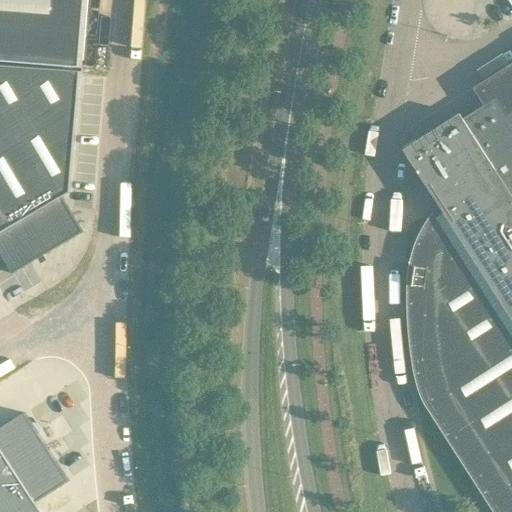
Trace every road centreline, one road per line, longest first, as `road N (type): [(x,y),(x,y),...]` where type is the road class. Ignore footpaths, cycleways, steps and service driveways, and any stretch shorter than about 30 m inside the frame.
road 1 (unclassified): [(414,511),(381,348),(377,260),(388,114)]
road 2 (secondary): [(282,156),(253,273),(246,454),(254,511)]
road 3 (secondary): [(314,511),(286,339),(282,156)]
road 4 (unclassified): [(125,0),(103,321)]
road 5 (unclassified): [(103,321),(112,511)]
road 6 (secondary): [(308,0),(282,156)]
road 7 (unclassified): [(388,114),(511,35)]
